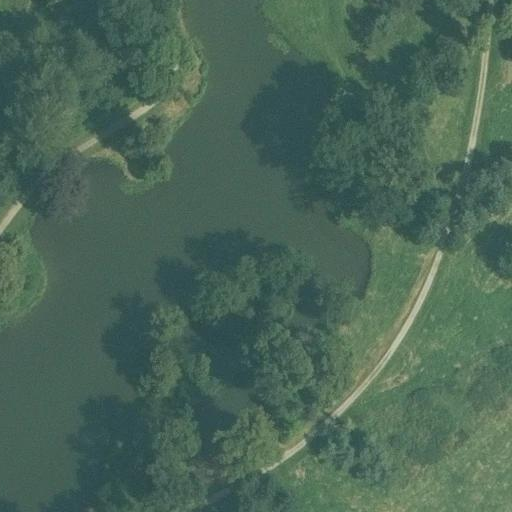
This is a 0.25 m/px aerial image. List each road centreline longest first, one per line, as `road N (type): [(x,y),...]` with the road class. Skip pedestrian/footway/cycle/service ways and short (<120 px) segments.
road 1 (track): [(488,0),(464,170),(424,291),(398,340),(321,432),(193,511)]
road 2 (track): [(0,231),(46,170),(151,106),(174,81),(160,0)]
